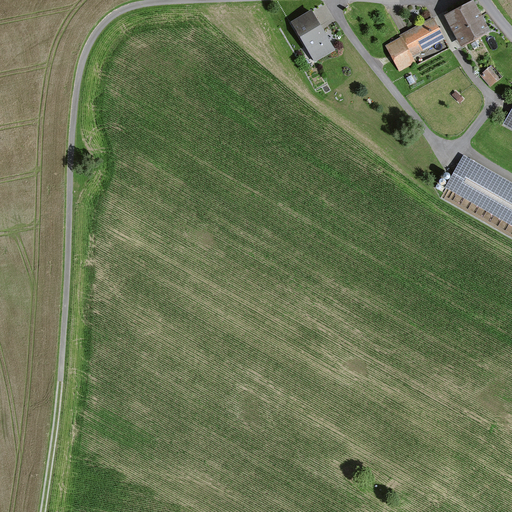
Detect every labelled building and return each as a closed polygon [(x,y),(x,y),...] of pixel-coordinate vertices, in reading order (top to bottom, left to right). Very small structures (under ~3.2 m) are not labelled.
[(472,2),(445,17),(462,47),(488,32),(472,2)] [(311,13),(293,24),(317,63),(336,52),(311,13)] [(443,39),(432,18),(400,35),(402,38),(386,47),(398,71),(412,64),(408,57),(443,39)] [(499,80),(490,68),(482,75),(491,86),(499,80)] [(511,186),(464,159),(448,187),(511,224),(511,186)]
